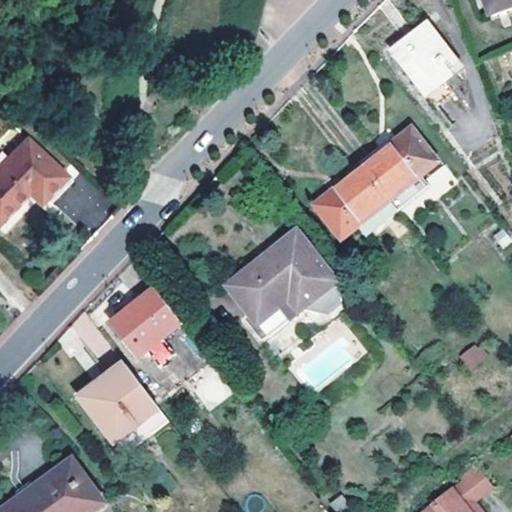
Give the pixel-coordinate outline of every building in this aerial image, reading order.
[(511,0),(485,0),(491,13),(511,5),(511,0)] [(460,65),(430,25),(395,52),(426,92),(460,65)] [(423,175),(440,162),(414,130),(364,168),(390,201),(423,175)] [(28,139),(0,169),(0,228),(32,195),(40,186),(52,197),(69,179),(28,139)] [(390,201),(364,168),(317,205),(343,239),(359,226),(390,201)] [(390,201),(398,210),(431,184),(423,175),(390,201)] [(43,206),(52,197),(40,186),(32,195),(43,206)] [(390,201),(359,226),(366,236),(398,210),(390,201)] [(268,337),(301,311),(304,309),(326,313),(340,302),(329,288),(338,281),(298,231),(228,286),(259,325),(268,337)] [(183,323),(157,290),(111,326),(137,360),(183,323)] [(486,358),(475,344),(460,357),(470,370),(486,358)] [(157,405),(126,365),(82,398),(116,442),(159,408),(157,405)] [(159,408),(116,442),(125,453),(168,419),(159,408)] [(92,511),(105,503),(74,459),(2,511),(92,511)] [(465,478),(451,489),(469,511),(481,511),(471,500),(491,484),(475,464),(462,475),(465,478)] [(469,511),(451,489),(422,511),(469,511)] [(330,504),(336,511),(352,511),(355,510),(342,494),(330,504)]
